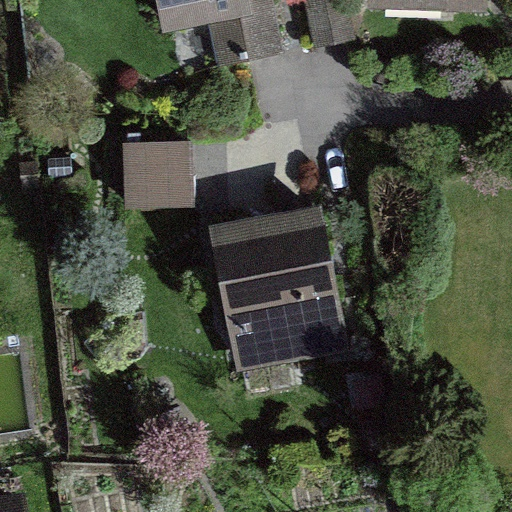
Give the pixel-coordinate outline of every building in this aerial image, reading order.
[(164,0),(168,20),(209,12),(219,63),(279,51),(268,0),(164,0)] [(343,0),(310,0),(319,44),(351,37),(343,0)] [(206,198),(208,144),(160,142),(158,196),(206,198)] [(296,350),(296,352),(341,343),(316,210),(217,229),(235,323),(238,322),(245,359),(296,350)] [(0,511),(18,511),(17,502),(13,503),(8,473),(0,474),(0,511)]
